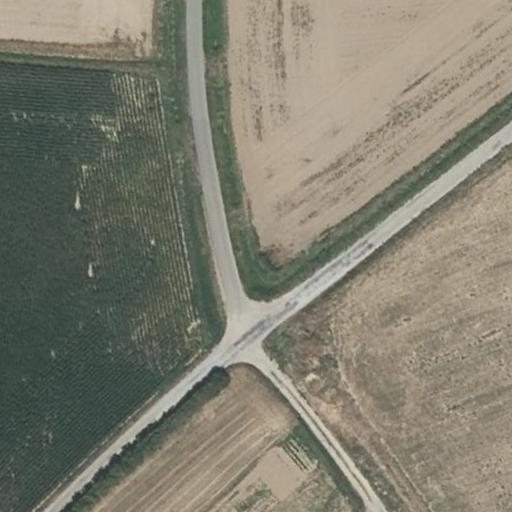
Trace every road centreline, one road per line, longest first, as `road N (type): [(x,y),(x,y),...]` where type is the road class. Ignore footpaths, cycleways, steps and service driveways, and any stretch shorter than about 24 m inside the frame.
road 1 (residential): [(511,133),(236,338)]
road 2 (residential): [(236,338),(201,156),(189,0)]
road 3 (residential): [(236,338),(50,511)]
road 4 (track): [(375,511),(236,338)]
